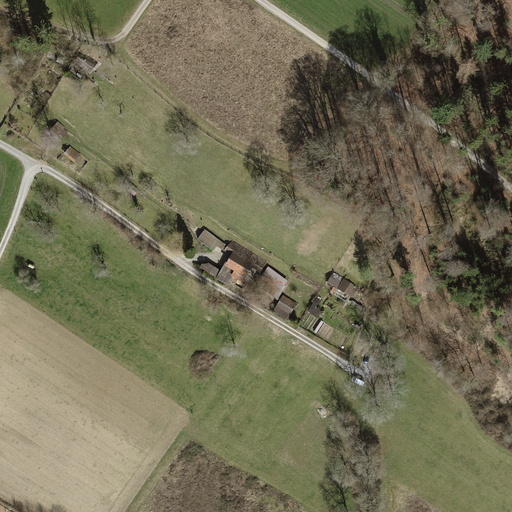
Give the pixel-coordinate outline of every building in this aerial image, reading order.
[(70,146),(63,154),(74,162),(81,154),(70,146)] [(53,158),(49,164),(66,175),(70,169),(53,158)] [(205,230),(198,240),(213,251),(221,241),(205,230)] [(270,264),(233,240),(225,252),(233,257),(228,263),(218,257),(207,274),(227,286),(232,278),(243,285),(253,269),(261,273),(263,270),(265,271),(270,264)] [(272,267),(260,281),(277,296),(290,282),(272,267)] [(37,269),(33,274),(39,280),(44,275),(37,269)] [(326,283),(352,298),(358,288),(332,273),(326,283)] [(283,295),(273,311),(287,321),(294,310),(292,309),(296,303),(283,295)] [(322,302),(316,298),(308,311),(314,315),(322,302)]
